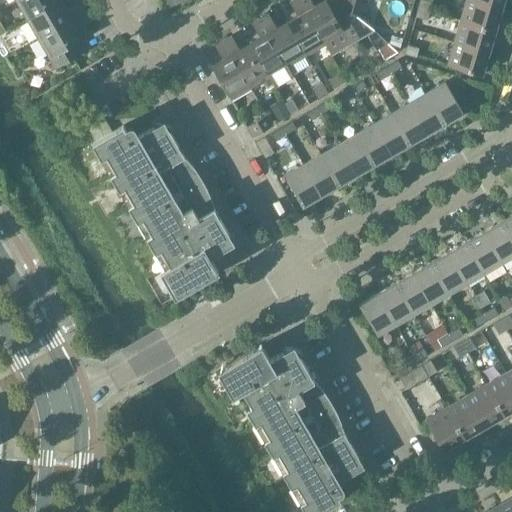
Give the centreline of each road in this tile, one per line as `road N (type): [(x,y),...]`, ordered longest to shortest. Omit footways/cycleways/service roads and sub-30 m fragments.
road 1 (residential): [(294,273),(337,268),(495,176),(509,130)]
road 2 (residential): [(294,273),(167,41)]
road 3 (residential): [(433,496),(320,302),(294,273)]
road 4 (residential): [(509,130),(315,241),(294,273)]
road 5 (residential): [(78,401),(294,273)]
road 6 (tertiary): [(78,401),(0,251)]
